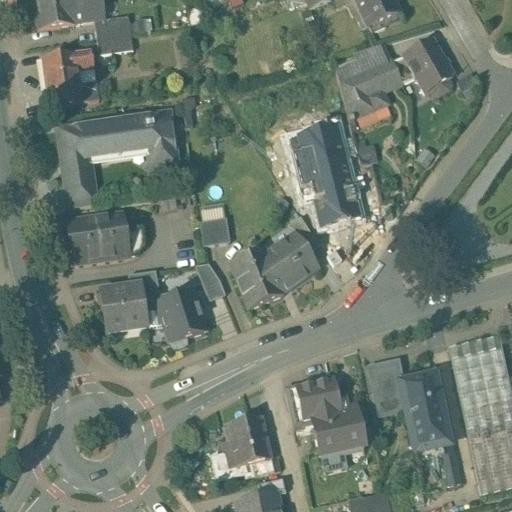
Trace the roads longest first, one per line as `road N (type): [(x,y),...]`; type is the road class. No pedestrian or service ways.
road 1 (secondary): [(0,125),(30,269),(77,402)]
road 2 (residential): [(130,419),(265,358),(395,315)]
road 3 (residential): [(395,315),(388,280),(395,251),(505,96)]
road 4 (residential): [(395,315),(511,281)]
